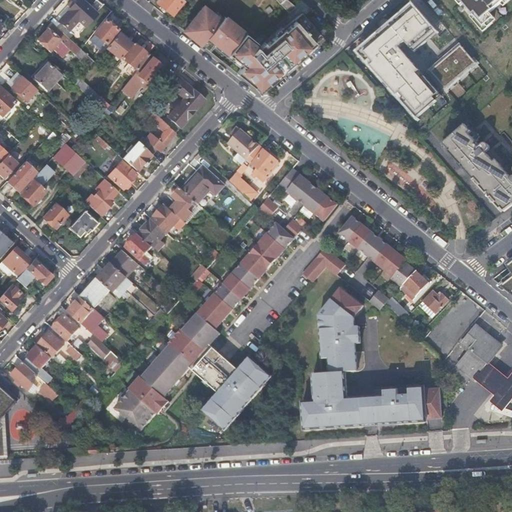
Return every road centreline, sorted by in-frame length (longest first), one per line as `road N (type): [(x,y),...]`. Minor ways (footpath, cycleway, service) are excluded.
road 1 (primary): [(0,511),(77,494),(511,475)]
road 2 (primary): [(511,457),(0,490)]
road 3 (residential): [(260,110),(464,277)]
road 4 (residential): [(239,92),(73,273)]
road 5 (residential): [(122,0),(239,92)]
